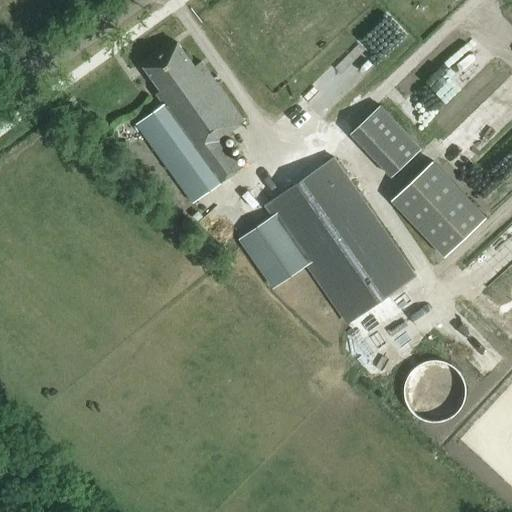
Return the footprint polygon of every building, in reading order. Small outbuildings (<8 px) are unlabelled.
[(194,68),(178,44),(144,68),(160,92),(156,95),(164,105),(137,124),(193,203),(242,169),(224,143),(233,136),(230,133),(245,123),(203,63),(194,68)] [(392,177),(421,150),(380,106),(351,134),(392,177)] [(446,145),(468,165),(497,132),(475,112),(446,145)] [(511,143),(484,170),(499,187),(511,174),(511,143)] [(348,323),(374,305),(415,277),(334,159),(267,205),(274,216),(309,265),(348,323)] [(445,258),(487,218),(434,161),(391,201),(445,258)] [(309,265),(274,216),(239,240),(273,290),(309,265)] [(435,423),(443,422),(450,419),(457,414),(462,407),(466,399),(467,390),(465,382),(463,376),(458,370),(452,365),(444,362),(436,360),(427,362),(419,365),(413,370),(409,376),(406,382),(404,390),(405,399),(409,407),(414,414),(421,419),(428,422),(435,423)]
